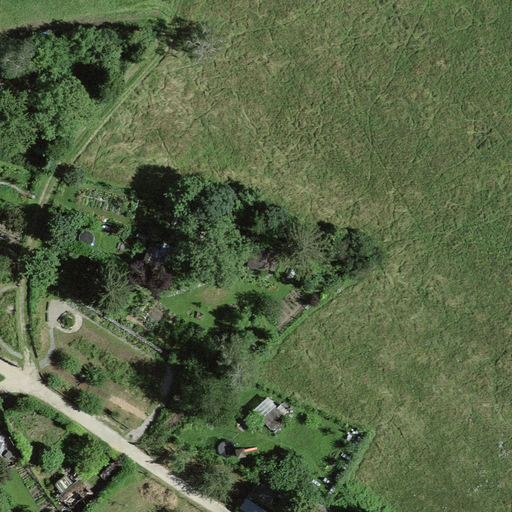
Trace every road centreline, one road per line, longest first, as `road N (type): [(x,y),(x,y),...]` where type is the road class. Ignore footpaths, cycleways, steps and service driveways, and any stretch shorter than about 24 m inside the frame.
road 1 (track): [(22,379),(25,283),(53,184),(89,123),(164,42),(180,0)]
road 2 (track): [(22,379),(232,511)]
